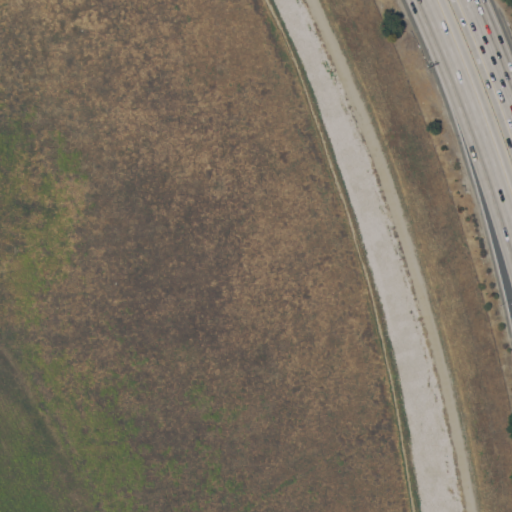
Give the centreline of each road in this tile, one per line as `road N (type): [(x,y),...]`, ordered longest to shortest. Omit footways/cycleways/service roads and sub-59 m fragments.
road 1 (track): [(469,511),(452,416),(385,176),(312,0)]
road 2 (motorway): [(425,0),(510,222)]
